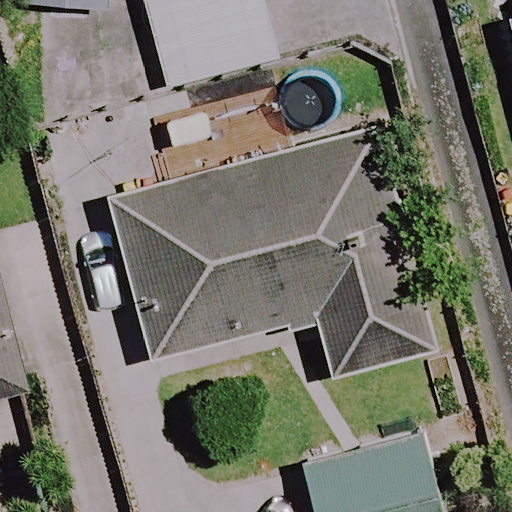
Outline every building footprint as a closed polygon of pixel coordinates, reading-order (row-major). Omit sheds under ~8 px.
[(101,0),(16,0),(17,10),(101,12),(101,0)] [(135,0),(159,92),(211,79),(220,114),(281,98),(273,63),(256,0),(135,0)] [(511,11),(494,17),(511,85),(511,11)] [(425,351),(368,127),(170,178),(96,197),(138,361),(305,318),(321,377),(425,351)] [(0,398),(12,395),(0,350),(0,398)] [(428,511),(408,438),(288,470),(299,511),(428,511)]
